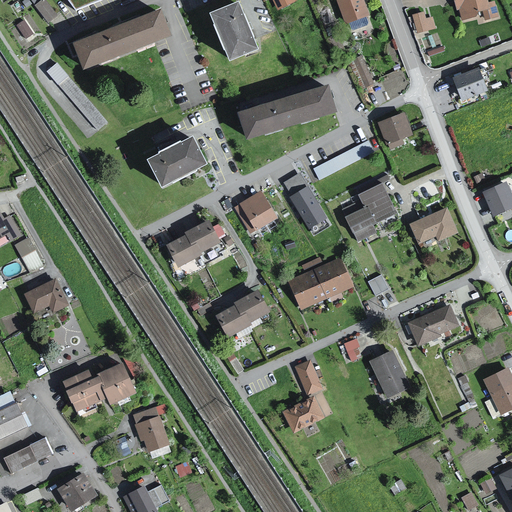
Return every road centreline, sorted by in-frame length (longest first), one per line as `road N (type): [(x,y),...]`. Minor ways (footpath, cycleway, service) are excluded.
road 1 (residential): [(425,92),(138,236)]
road 2 (residential): [(494,269),(234,384)]
road 3 (residential): [(425,92),(494,269)]
road 4 (residential): [(112,511),(37,390)]
